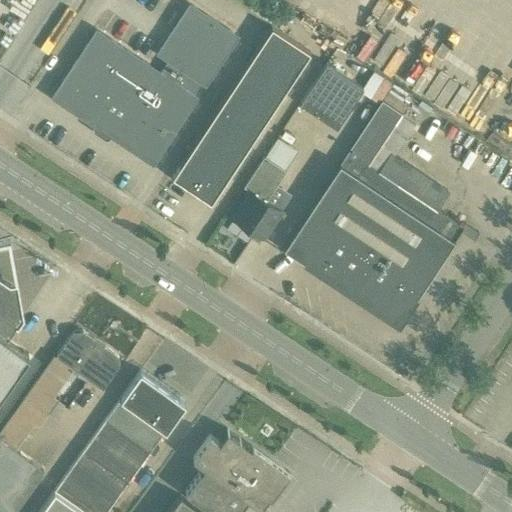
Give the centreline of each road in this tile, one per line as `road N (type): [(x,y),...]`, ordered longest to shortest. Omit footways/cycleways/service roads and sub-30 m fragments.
road 1 (unclassified): [(402,439),(0,170)]
road 2 (unclassified): [(511,280),(402,439)]
road 3 (unclassified): [(511,511),(402,439)]
